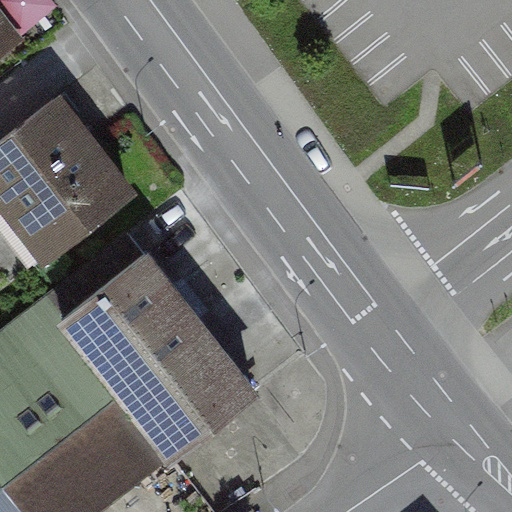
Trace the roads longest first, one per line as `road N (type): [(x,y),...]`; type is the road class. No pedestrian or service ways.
road 1 (residential): [(141,0),(384,326),(462,414)]
road 2 (residential): [(328,511),(462,414)]
